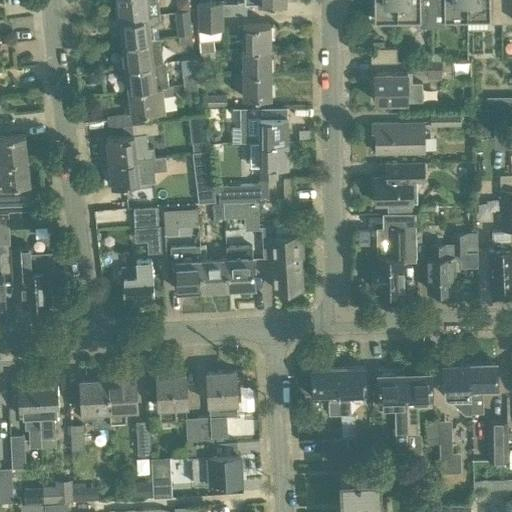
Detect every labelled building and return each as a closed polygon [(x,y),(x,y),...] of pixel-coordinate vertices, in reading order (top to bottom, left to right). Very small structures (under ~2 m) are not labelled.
[(117,0),(119,17),(157,13),(154,0),(117,0)] [(187,0),(176,0),(177,11),(188,9),(187,0)] [(370,0),(371,11),(374,11),(374,17),(397,17),(396,0),(370,0)] [(396,0),(397,17),(419,17),(419,22),(432,21),(431,0),(396,0)] [(431,0),(432,21),(444,21),(444,16),(466,16),(466,0),(431,0)] [(466,0),(466,16),(489,16),(489,21),(501,20),(501,0),(466,0)] [(511,0),(501,0),(501,20),(511,20),(511,0)] [(222,13),(222,1),(198,2),(198,14),(222,13)] [(177,11),(176,11),(179,34),(191,33),(188,9),(177,11)] [(157,13),(119,17),(122,41),(150,38),(148,24),(160,22),(159,12),(157,13)] [(222,28),(222,13),(198,14),(198,28),(222,28)] [(270,22),(242,23),(243,48),(270,47),(270,22)] [(191,33),(179,34),(180,43),(192,42),(191,33)] [(159,37),(150,38),(122,41),(125,65),(162,61),(159,37)] [(211,39),(199,40),(200,49),(212,48),(211,39)] [(397,46),(371,47),(371,60),(398,60),(397,46)] [(270,47),(243,48),(243,71),(271,71),(270,47)] [(212,48),(200,49),(201,58),(213,57),(212,48)] [(165,60),(162,61),(125,65),(128,89),(168,84),(165,60)] [(439,60),(438,60),(423,60),(412,60),(411,74),(425,74),(425,79),(440,79),(440,71),(451,71),(451,60),(439,60)] [(411,70),(375,71),(375,101),(422,100),(422,81),(411,81),(411,70)] [(215,71),(203,73),(204,82),(216,81),(215,71)] [(271,71),(243,71),(243,96),(271,96),(271,71)] [(196,72),(183,73),(184,82),(197,80),(196,72)] [(197,80),(184,82),(185,91),(198,90),(197,80)] [(168,84),(128,89),(131,112),(131,113),(165,109),(163,94),(172,93),(171,84),(168,84)] [(208,93),(208,106),(227,105),(227,93),(208,93)] [(241,106),(242,141),(260,140),(288,140),(288,116),(288,106),(241,106)] [(460,111),(432,111),(432,123),(460,123),(460,111)] [(492,118),(477,119),(477,132),(492,131),(492,118)] [(106,138),(101,139),(103,152),(107,151),(108,161),(154,155),(153,146),(148,147),(146,133),(157,131),(156,120),(133,123),(134,133),(105,136),(106,138)] [(424,121),(372,122),(372,135),(376,135),(376,151),(424,150),(424,121)] [(0,159),(27,157),(24,133),(0,135),(0,159)] [(254,183),(216,183),(216,198),(268,198),(268,177),(276,177),(276,165),(288,165),(288,140),(260,140),(260,177),(254,183)] [(204,141),(192,142),(193,151),(205,149),(204,141)] [(223,141),(210,142),(211,151),(224,150),(223,141)] [(223,145),(225,166),(237,165),(235,144),(223,145)] [(205,149),(193,151),(195,173),(208,171),(206,159),(207,159),(205,149)] [(154,155),(108,161),(110,171),(111,184),(111,185),(155,180),(154,170),(167,168),(165,154),(154,155)] [(0,204),(29,203),(27,182),(30,182),(27,157),(0,159),(0,204)] [(379,174),(375,174),(376,202),(387,202),(387,214),(412,214),(412,202),(411,180),(424,180),(424,161),(396,161),(379,162),(379,174)] [(511,187),(500,188),(502,229),(511,229),(511,228),(511,187)] [(491,212),(500,212),(500,192),(490,192),(491,212)] [(254,202),(254,200),(247,200),(248,226),(260,226),(259,202),(254,202)] [(223,203),(213,204),(213,217),(224,217),(223,203)] [(157,205),(133,206),(134,226),(157,225),(157,205)] [(175,207),(163,208),(165,232),(177,231),(175,207)] [(24,213),(23,228),(38,228),(39,214),(24,213)] [(375,260),(371,260),(372,284),(376,284),(376,290),(403,289),(403,257),(417,257),(416,230),(416,214),(412,214),(387,214),(379,214),(380,227),(383,227),(383,246),(380,246),(377,246),(375,246),(375,260)] [(274,224),(261,225),(263,257),(272,256),(275,288),(286,288),(287,290),(296,289),(297,287),(300,287),(299,255),(302,254),(301,233),(275,235),(274,224)] [(490,248),(489,248),(490,285),(492,285),(504,285),(511,284),(511,246),(511,247),(511,229),(502,229),(491,229),(492,248),(490,248)] [(432,256),(427,256),(428,289),(452,288),(452,275),(453,275),(453,251),(477,250),(476,232),(452,232),(452,242),(432,243),(432,256)] [(0,304),(3,304),(1,271),(10,271),(11,271),(10,246),(9,246),(8,243),(0,243),(0,304)] [(200,244),(171,246),(171,259),(175,259),(176,288),(203,287),(201,257),(200,244)] [(252,244),(226,245),(227,256),(228,286),(254,284),(253,255),(252,244)] [(21,245),(10,246),(11,271),(21,270),(23,303),(35,302),(36,306),(46,305),(46,301),(49,301),(47,268),(52,268),(51,251),(29,252),(29,245),(21,245)] [(227,256),(201,257),(203,287),(228,286),(227,256)] [(136,265),(121,266),(122,274),(124,300),(154,297),(151,257),(136,258),(136,265)] [(445,363),(442,363),(443,392),(465,413),(471,413),(471,410),(469,362),(457,362),(457,357),(445,358),(445,363)] [(496,361),(469,362),(471,410),(481,409),(481,387),(496,386),(496,361)] [(364,365),(338,366),(340,413),(350,413),(349,391),(365,390),(364,365)] [(338,366),(311,367),(312,392),(328,391),(328,414),(340,413),(338,366)] [(255,368),(243,369),(243,377),(255,376),(255,368)] [(238,414),(235,369),(207,371),(210,415),(211,415),(212,434),(227,433),(225,415),(238,414)] [(184,371),(156,373),(159,418),(175,417),(174,404),(186,403),(184,371)] [(430,371),(404,372),(406,435),(415,435),(415,431),(417,431),(416,405),(431,405),(430,396),(431,396),(430,371)] [(20,377),(17,377),(19,414),(28,413),(30,444),(41,444),(37,376),(34,376),(34,373),(31,372),(22,372),(20,374),(20,377)] [(404,372),(377,373),(378,407),(394,406),(395,436),(406,435),(404,372)] [(134,374),(107,376),(110,421),(125,420),(125,407),(136,406),(134,374)] [(37,376),(41,444),(41,446),(56,446),(54,412),(59,412),(57,375),(37,376)] [(107,376),(80,378),(82,410),(83,418),(91,418),(92,426),(110,425),(110,421),(107,376)] [(508,391),(492,390),(491,402),(507,403),(508,391)] [(197,415),(185,416),(186,443),(199,442),(197,415)] [(210,415),(197,415),(199,442),(213,441),(212,434),(211,415),(210,415)] [(148,418),(136,419),(137,453),(150,453),(148,418)] [(438,440),(437,418),(426,419),(427,440),(438,440)] [(453,457),(452,418),(437,418),(438,440),(439,440),(440,457),(453,457)] [(506,420),(489,420),(489,458),(507,458),(507,450),(506,420)] [(83,422),(71,423),(72,449),(84,449),(83,422)] [(380,423),(365,424),(366,439),(380,438),(380,423)] [(25,431),(11,431),(13,464),(13,465),(27,465),(25,431)] [(346,437),(321,438),(322,450),(347,449),(346,437)] [(199,442),(186,443),(187,455),(192,455),(194,483),(209,482),(241,480),(239,452),(237,452),(213,453),(213,441),(199,442)] [(347,449),(322,450),(322,462),(347,462),(347,449)] [(13,464),(0,464),(0,498),(14,498),(13,465),(13,464)] [(380,511),(378,475),(341,477),(342,511),(380,511)] [(73,486),(73,485),(73,476),(56,477),(56,482),(43,483),(44,500),(74,498),(73,486)] [(152,480),(134,481),(135,498),(153,497),(152,485),(152,480)] [(171,484),(152,485),(153,497),(172,496),(171,484)] [(85,485),(73,486),(74,498),(86,498),(85,485)] [(21,501),(20,511),(43,511),(44,501),(21,501)] [(69,511),(69,501),(45,502),(45,511),(69,511)]
